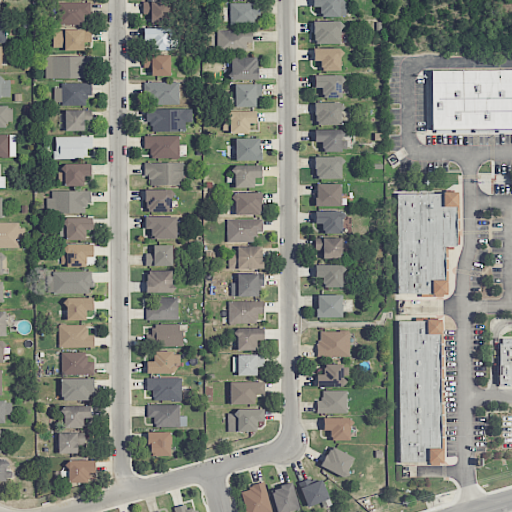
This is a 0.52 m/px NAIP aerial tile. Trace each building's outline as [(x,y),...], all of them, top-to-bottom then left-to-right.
[(312,0),(312,6),(319,7),(319,15),(321,16),(338,16),(345,16),(345,2),(343,0),(312,0)] [(90,14),(90,1),(57,2),(58,24),(84,23),(83,14),(90,14)] [(142,13),(150,14),(149,23),(167,23),(168,2),(142,1),(142,13)] [(253,25),(229,25),(229,3),(260,2),(260,15),(255,15),(255,18),(254,18),(253,25)] [(338,20),(312,21),(313,44),(339,43),(339,29),(343,25),(338,20)] [(172,50),(171,28),(142,29),(143,41),(149,41),(149,51),(172,50)] [(83,49),(83,42),(91,42),(90,29),(52,30),(53,49),(83,49)] [(251,29),(216,30),(216,54),(244,52),(244,49),(246,48),(245,42),(252,42),(251,29)] [(343,52),(338,47),(313,48),(313,60),(319,61),(320,70),(339,70),(339,56),(343,52)] [(170,75),(170,55),(143,55),(143,67),(151,67),(151,75),(170,75)] [(45,78),(88,78),(88,56),(45,56),(45,78)] [(257,79),(230,80),(230,57),(254,56),(254,60),(256,60),(257,79)] [(511,68),(431,69),(431,128),(511,127),(511,68)] [(313,75),(313,87),(320,88),(320,97),(340,97),(340,84),(344,79),(339,75),(313,75)] [(0,97),(10,97),(9,79),(0,79),(0,97)] [(179,104),(178,82),(144,82),(144,96),(152,96),(153,104),(179,104)] [(254,83),(234,83),(234,107),(255,107),(255,94),(260,95),(260,83),(254,83)] [(86,104),(86,95),(91,96),(91,84),(54,84),(54,104),(86,104)] [(313,103),(340,102),(341,125),(315,124),(314,114),(313,113),(313,103)] [(0,105),(0,126),(6,127),(6,121),(12,122),(12,106),(0,105)] [(146,108),(146,122),(151,122),(151,131),(184,131),(184,121),(191,121),(192,109),(146,108)] [(65,131),(84,130),(84,122),(91,122),(91,109),(64,110),(65,131)] [(242,111),(228,111),(229,133),(248,133),(248,123),(255,123),(255,111),(242,111)] [(313,129),(314,141),(320,142),(320,152),(340,152),(339,129),(313,129)] [(8,134),(0,134),(0,157),(9,158),(8,134)] [(178,135),(143,135),(143,147),(149,148),(149,154),(151,154),(151,158),(178,158),(178,135)] [(54,136),(55,159),(85,158),(85,148),(92,148),(92,136),(54,136)] [(258,137),(235,138),(235,160),(261,160),(258,137)] [(339,156),(313,156),(312,167),(314,169),(314,179),(340,179),(339,156)] [(182,162),(143,162),(143,175),(147,175),(147,179),(149,179),(149,183),(151,185),(182,185),(182,162)] [(259,165),(234,165),(233,187),(253,187),(253,177),(260,177),(259,165)] [(313,183),(340,183),(340,206),(313,206),(313,183)] [(174,194),(170,189),(144,189),(145,211),(171,211),(170,197),(174,194)] [(88,191),(48,190),(47,212),(88,213),(88,191)] [(260,192),(234,192),(234,214),(257,214),(257,211),(259,210),(259,205),(260,204),(260,192)] [(455,192),(396,193),(397,291),(444,290),(443,245),(456,245),(455,192)] [(322,210),(340,211),(341,233),(321,233),(321,224),(313,224),(314,211),(322,210)] [(175,216),(175,238),(150,238),(150,228),(144,228),(144,216),(175,216)] [(85,240),(85,230),(91,230),(92,217),(59,217),(59,239),(85,240)] [(226,219),(225,242),(252,241),(253,236),(256,236),(256,231),(262,231),(262,219),(226,219)] [(18,222),(0,222),(0,247),(19,247),(18,222)] [(340,237),(322,237),(321,237),(314,237),(314,251),(322,251),(322,258),(341,258),(340,237)] [(93,244),(64,244),(64,255),(60,255),(60,266),(86,266),(86,257),(92,257),(93,244)] [(171,244),(171,265),(145,265),(145,253),(152,253),(152,245),(171,244)] [(260,246),(236,246),(236,251),(227,251),(227,268),(262,269),(260,246)] [(314,264),(340,264),(341,287),(321,287),(321,278),(314,278),(314,264)] [(171,270),(148,270),(148,274),(146,274),(146,280),(145,280),(145,293),(171,292),(175,288),(171,283),(171,270)] [(91,272),(47,272),(47,292),(91,293),(91,272)] [(257,273),(237,273),(236,282),(236,296),(257,296),(257,273)] [(315,295),(314,317),(341,317),(341,294),(315,295)] [(66,320),(85,320),(85,310),(92,310),(92,298),(66,297),(66,320)] [(177,297),(178,320),(145,319),(145,307),(151,307),(152,300),(156,301),(156,297),(177,297)] [(262,301),(228,301),(227,323),(254,322),(257,313),(262,313),(262,301)] [(440,319),(397,320),(399,460),(442,460),(440,319)] [(58,324),(58,347),(93,347),(93,334),(87,334),(87,328),(85,327),(85,324),(58,324)] [(178,324),(154,324),(154,327),(150,327),(151,333),(146,333),(145,346),(183,346),(182,330),(178,330),(178,324)] [(262,328),(237,327),(236,349),(256,350),(256,340),(262,340),(262,328)] [(348,330),(320,331),(319,340),(316,340),(316,357),(349,356),(348,330)] [(511,382),(511,342),(498,342),(499,383),(511,382)] [(172,350),(172,364),(176,368),(172,373),(146,373),(146,361),(153,361),(153,351),(172,350)] [(85,351),(60,352),(61,373),(93,373),(93,361),(87,362),(87,355),(85,355),(85,351)] [(237,354),(236,375),(255,375),(256,367),(263,367),(263,354),(256,354),(237,354)] [(342,364),(341,386),(316,386),(316,374),(322,374),(322,364),(342,364)] [(145,378),(146,389),(152,390),(153,396),(153,400),(181,401),(181,377),(145,378)] [(92,378),(60,378),(60,397),(62,397),(62,400),(87,400),(87,394),(93,394),(92,378)] [(263,381),(263,394),(253,394),(253,404),(229,404),(229,382),(263,381)] [(346,390),(322,390),(321,396),(320,397),(319,400),(316,400),(315,413),(346,412),(346,390)] [(12,401),(0,400),(0,422),(4,423),(4,414),(11,414),(12,401)] [(147,404),(146,417),(153,417),(152,426),(179,427),(179,404),(147,404)] [(89,405),(63,405),(58,411),(62,415),(62,428),(83,428),(82,418),(89,417),(89,405)] [(263,408),(237,409),(233,413),(227,413),(226,431),(242,432),(256,432),(256,421),(263,421),(263,408)] [(322,417),(322,429),(329,430),(329,440),(348,440),(348,417),(322,417)] [(84,432),(58,432),(57,453),(76,453),(76,444),(84,444),(84,432)] [(169,432),(169,456),(148,456),(148,444),(146,444),(146,432),(169,432)] [(353,458),(347,470),(348,475),(342,477),(319,465),(328,449),(330,449),(332,446),(353,458)] [(4,459),(0,459),(0,481),(5,481),(5,468),(9,463),(4,459)] [(94,459),(69,460),(63,464),(68,469),(67,483),(87,482),(87,472),(94,472),(94,459)] [(309,477),(297,482),(307,506),(328,498),(320,479),(311,482),(309,477)] [(272,511),(262,481),(250,484),(250,486),(247,487),(248,489),(240,492),(245,511),(272,511)] [(290,482),(278,485),(279,487),(272,489),(273,492),(271,492),(276,511),(283,511),(297,508),(290,482)]
